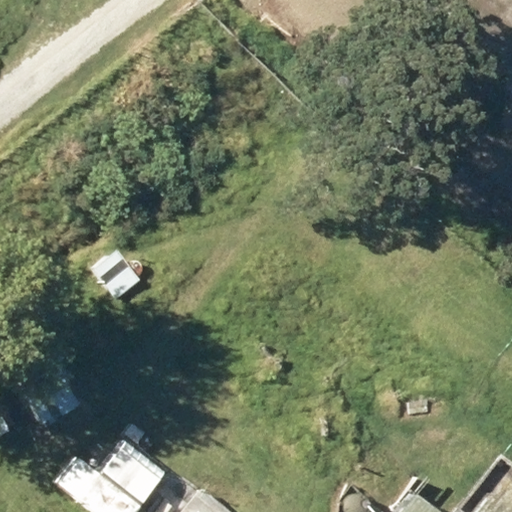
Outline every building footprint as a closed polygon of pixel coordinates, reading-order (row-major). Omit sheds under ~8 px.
[(122,240),(88,267),(115,299),(148,272),(122,240)] [(0,375),(0,376),(25,417),(60,396),(34,354),(0,375)] [(67,452),(46,478),(89,511),(163,511),(183,487),(147,459),(140,467),(101,436),(81,463),(67,452)] [(511,511),(511,485),(471,460),(439,511),(511,511)] [(396,485),(375,511),(422,511),(425,508),(396,485)]
